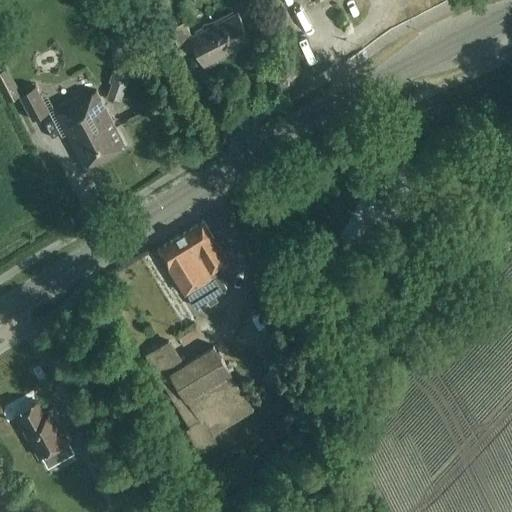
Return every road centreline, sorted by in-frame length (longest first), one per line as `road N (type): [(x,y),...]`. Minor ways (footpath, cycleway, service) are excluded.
road 1 (tertiary): [(0,313),(294,128),(511,15)]
road 2 (unknown): [(472,246),(449,292),(237,511)]
road 3 (unknown): [(369,122),(382,147),(435,189),(472,246)]
